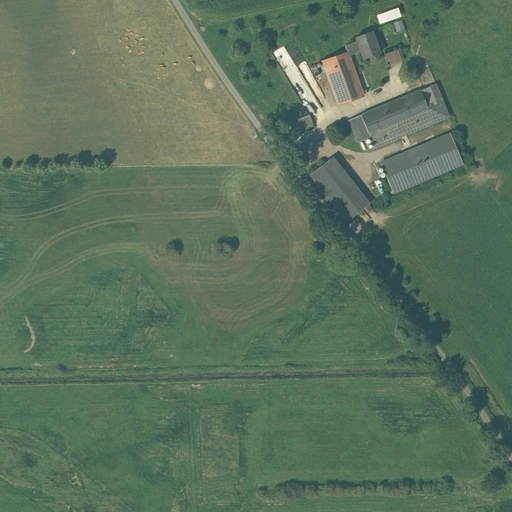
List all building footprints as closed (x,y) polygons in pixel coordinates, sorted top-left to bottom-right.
[(380,24),(405,16),(402,7),(378,14),(380,24)] [(399,31),(406,29),(403,19),(396,22),(399,31)] [(371,32),(355,37),(357,42),(355,43),(345,47),(347,52),(348,56),(360,51),(363,59),(369,57),(370,60),(374,61),(377,60),(379,57),(377,54),(379,53),(371,32)] [(293,61),(283,67),(291,81),(300,76),(297,70),(306,64),(293,41),(275,52),(281,61),(290,56),(293,61)] [(392,63),(403,61),(400,50),(390,52),(392,63)] [(347,52),(322,61),(338,105),(363,96),(348,56),(347,52)] [(314,65),(309,67),(314,77),(319,74),(314,65)] [(435,84),(420,91),(427,109),(443,102),(435,84)] [(420,91),(361,115),(369,133),(427,109),(420,91)] [(443,102),(427,109),(433,123),(449,117),(443,102)] [(427,109),(369,133),(370,137),(374,148),(433,123),(427,109)] [(313,126),(309,115),(298,120),(302,131),(313,126)] [(369,133),(361,115),(348,120),(358,142),(370,137),(369,133)] [(298,120),(280,126),(284,137),(302,131),(298,120)] [(449,134),(380,163),(382,166),(386,176),(393,193),(462,164),(449,134)] [(332,156),(309,175),(346,222),(369,203),(332,156)] [(386,176),(382,166),(376,168),(380,179),(386,176)]
